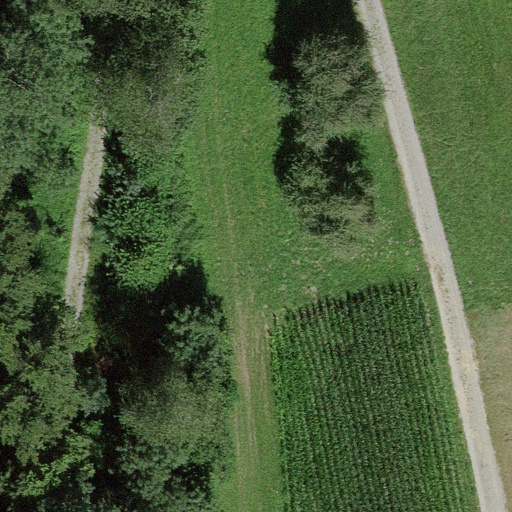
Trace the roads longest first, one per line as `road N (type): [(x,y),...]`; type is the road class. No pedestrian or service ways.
road 1 (track): [(481,511),(368,0)]
road 2 (track): [(93,0),(77,100),(114,511)]
